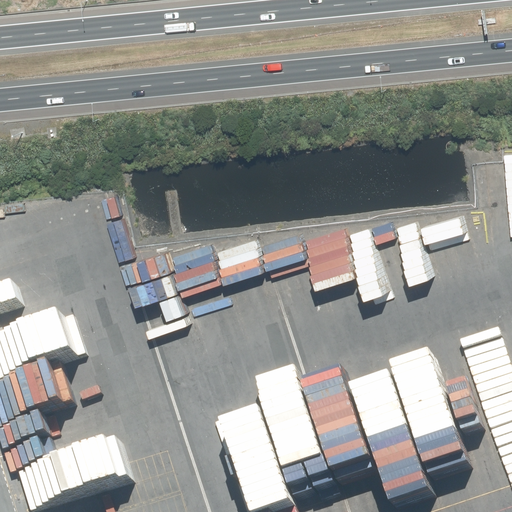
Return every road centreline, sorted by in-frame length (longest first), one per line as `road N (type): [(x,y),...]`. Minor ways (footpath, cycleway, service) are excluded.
road 1 (motorway): [(511,52),(0,99)]
road 2 (motorway): [(0,38),(410,0)]
